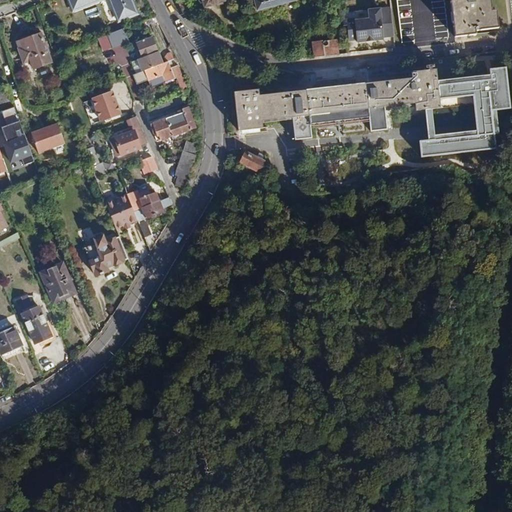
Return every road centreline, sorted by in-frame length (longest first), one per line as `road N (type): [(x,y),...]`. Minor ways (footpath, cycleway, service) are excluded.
road 1 (track): [(362,511),(354,465),(417,304),(381,263),(362,217),(275,197),(215,156)]
road 2 (tertiary): [(180,35),(216,124),(208,181),(116,332),(87,365),(0,416)]
road 3 (track): [(0,482),(155,396),(275,197)]
road 4 (residential): [(180,35),(290,67),(409,55)]
